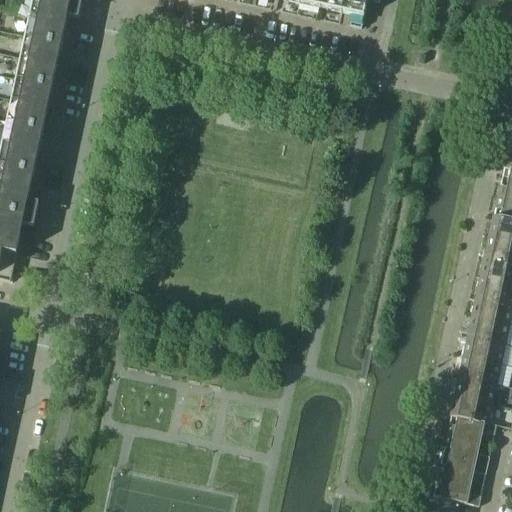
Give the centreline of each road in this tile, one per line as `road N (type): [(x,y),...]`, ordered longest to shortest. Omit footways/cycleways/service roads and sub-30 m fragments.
road 1 (residential): [(114,22),(511,104)]
road 2 (residential): [(50,318),(114,22)]
road 3 (residential): [(3,511),(50,318)]
